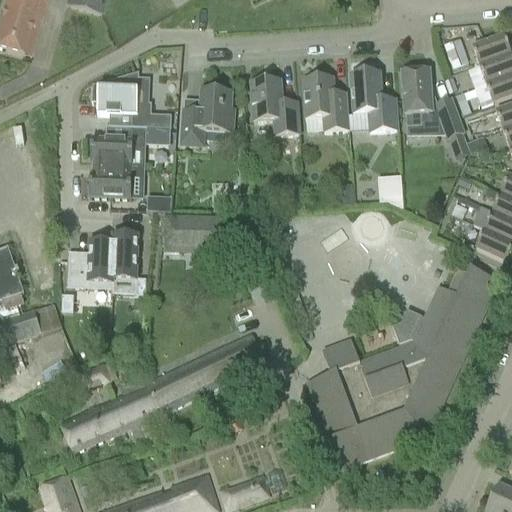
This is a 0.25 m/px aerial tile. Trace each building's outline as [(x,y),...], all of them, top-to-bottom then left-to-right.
[(5,0),(0,19),(0,53),(23,61),(33,26),(40,28),(45,8),(47,0),(5,0)] [(68,0),(66,9),(79,14),(100,20),(105,0),(68,0)] [(472,52),(479,71),(511,60),(504,41),(472,52)] [(479,71),(486,90),(511,80),(511,62),(511,60),(479,71)] [(440,124),(448,144),(455,164),(470,159),(463,139),(451,105),(436,110),(436,111),(432,112),(429,76),(402,78),(405,120),(406,120),(406,132),(422,131),(421,119),(430,118),(433,126),(440,124)] [(149,109),(150,84),(138,84),(139,78),(92,91),(91,108),(97,108),(97,120),(133,121),(132,133),(145,133),(170,134),(171,121),(151,120),(151,109),(149,109)] [(350,82),(352,102),(353,120),(368,119),(369,138),(397,136),(395,105),(382,106),(380,80),(350,82)] [(511,80),(486,90),(493,109),(511,102),(511,80)] [(347,98),(335,99),(334,99),(333,83),(303,85),(304,105),(305,125),(323,124),(324,138),(349,137),(348,118),(347,98)] [(445,86),(449,98),(456,95),(452,84),(445,86)] [(251,89),(252,109),(253,128),(273,127),(274,142),(299,140),(297,108),(282,109),(281,87),(251,89)] [(233,138),(234,114),(231,114),(232,98),(214,96),(215,93),(201,92),(200,116),(183,115),(182,127),(181,147),(181,151),(199,152),(200,136),(233,139),(233,138)] [(511,110),(495,117),(502,136),(511,132),(511,110)] [(132,174),(133,152),(145,152),(145,133),(132,133),(105,132),(105,133),(107,133),(106,144),(91,144),(90,167),(93,168),(93,173),(132,175),(132,174)] [(511,132),(502,136),(509,155),(511,153),(511,132)] [(466,148),(470,158),(488,156),(482,142),(466,148)] [(144,183),(144,175),(132,174),(132,175),(93,173),(92,180),(90,179),(89,203),(131,205),(132,183),(144,183)] [(377,181),(378,202),(402,202),(402,180),(377,181)] [(462,181),(459,189),(469,194),(473,185),(462,181)] [(511,182),(509,181),(501,199),(511,204),(511,182)] [(287,188),(288,215),(303,214),(301,187),(287,188)] [(511,204),(501,199),(492,218),(511,226),(511,204)] [(456,205),(475,214),(477,210),(458,201),(456,205)] [(170,219),(171,203),(170,203),(170,204),(147,203),(147,216),(146,216),(146,217),(170,219)] [(472,230),(484,236),(511,248),(511,226),(492,218),(481,212),(472,230)] [(166,222),(165,257),(219,259),(220,224),(166,222)] [(511,256),(511,248),(484,236),(476,254),(489,260),(507,268),(511,256)] [(111,295),(111,300),(114,300),(114,286),(135,286),(134,304),(145,304),(146,287),(136,286),(138,242),(113,241),(113,249),(111,295)] [(68,260),(67,293),(111,295),(113,249),(89,248),(89,260),(68,260)] [(10,253),(0,255),(0,319),(27,312),(10,253)] [(400,354),(361,370),(351,347),(322,358),(330,380),(307,388),(340,475),(426,443),(498,287),(470,274),(467,280),(457,275),(447,296),(439,293),(425,324),(406,315),(400,328),(392,331),(400,354)] [(73,302),(62,301),(61,318),(73,319),(73,302)] [(185,339),(191,357),(239,340),(233,322),(185,339)] [(307,325),(298,328),(302,340),(311,336),(307,325)] [(145,389),(147,393),(160,421),(266,369),(260,358),(270,354),(264,338),(253,343),(251,340),(145,389)] [(111,389),(104,368),(75,377),(82,398),(89,396),(90,390),(99,386),(103,392),(111,389)] [(160,421),(147,393),(60,430),(73,460),(106,446),(160,421)] [(216,511),(212,498),(207,479),(171,493),(172,497),(161,501),(159,497),(117,511),(216,511)] [(219,496),(224,511),(240,511),(269,502),(261,481),(219,496)] [(77,511),(67,482),(39,491),(46,511),(77,511)] [(489,511),(511,511),(511,497),(499,491),(489,511)]
